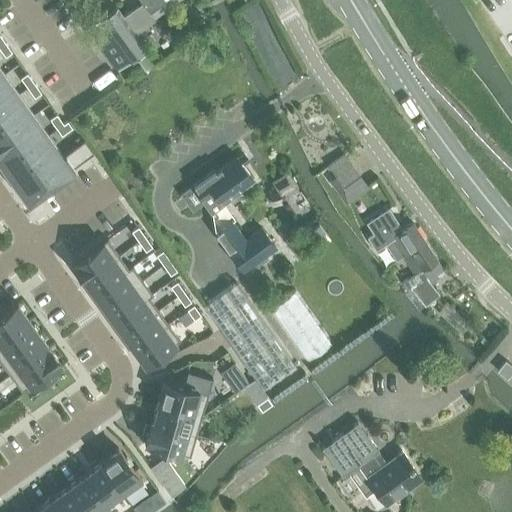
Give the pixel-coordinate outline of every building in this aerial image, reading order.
[(145,50),(132,33),(155,17),(154,15),(174,0),(141,0),(144,3),(122,18),(115,9),(85,31),(115,73),(135,58),(144,71),(157,62),(147,48),(145,50)] [(22,74),(15,79),(24,91),(30,86),(22,74)] [(0,151),(2,155),(14,172),(17,175),(11,179),(17,187),(51,163),(57,159),(58,158),(0,76),(0,151)] [(30,86),(24,91),(31,100),(37,95),(30,86)] [(52,116),(45,120),(53,131),(59,126),(52,116)] [(59,126),(53,131),(57,137),(67,130),(62,124),(59,126)] [(84,139),(79,143),(88,156),(93,152),(84,139)] [(79,143),(73,147),(82,160),(88,156),(79,143)] [(73,147),(68,151),(77,164),(82,160),(73,147)] [(64,153),(62,155),(71,168),(77,164),(68,151),(64,153)] [(58,158),(57,159),(66,172),(71,168),(62,155),(58,158)] [(193,185),(180,194),(191,211),(204,202),(211,211),(224,202),(253,181),(237,158),(216,173),(214,170),(193,185)] [(57,159),(51,163),(60,176),(66,172),(57,159)] [(365,188),(356,176),(346,161),(331,171),(342,186),(340,188),(349,200),(365,188)] [(51,163),(17,187),(19,190),(26,200),(38,191),(60,176),(51,163)] [(287,205),(304,198),(291,171),(275,178),(287,205)] [(388,207),(365,222),(372,233),(366,236),(375,250),(385,244),(395,260),(401,256),(424,240),(412,223),(402,230),(398,225),(399,224),(388,207)] [(242,272),(274,250),(260,230),(244,241),(230,222),(215,233),(242,272)] [(138,226),(131,231),(138,241),(145,236),(138,226)] [(145,236),(138,241),(145,251),(152,246),(145,236)] [(109,237),(70,264),(82,281),(121,253),(109,237)] [(294,238),(287,243),(300,261),(307,256),(294,238)] [(424,240),(401,256),(413,273),(413,274),(403,281),(407,288),(410,286),(425,304),(439,294),(430,283),(428,280),(437,274),(444,269),(436,259),(424,240)] [(163,250),(156,254),(163,264),(170,260),(163,250)] [(121,253),(82,281),(92,295),(130,267),(121,253)] [(170,260),(163,264),(170,274),(177,269),(170,260)] [(130,267),(92,295),(102,308),(140,281),(130,267)] [(140,281),(102,308),(112,322),(150,294),(140,281)] [(177,281),(170,286),(177,296),(184,291),(177,281)] [(237,281),(204,304),(263,389),(296,366),(237,281)] [(184,291),(177,296),(184,306),(191,301),(184,291)] [(294,292),(271,309),(308,361),(331,345),(294,292)] [(150,294),(112,322),(122,335),(160,308),(150,294)] [(447,302),(438,312),(462,334),(471,324),(447,302)] [(17,303),(0,314),(0,339),(29,319),(17,303)] [(189,308),(187,309),(194,319),(200,314),(193,305),(189,308)] [(160,308),(122,335),(131,349),(170,322),(160,308)] [(29,319),(0,339),(0,360),(39,333),(29,319)] [(170,322),(131,349),(143,366),(182,338),(170,322)] [(39,333),(0,360),(10,374),(48,346),(39,333)] [(48,346),(10,374),(21,391),(60,363),(48,346)] [(511,371),(511,365),(505,360),(497,370),(507,378),(511,371)] [(234,362),(221,371),(235,391),(241,386),(248,382),(241,372),(234,362)] [(163,379),(156,401),(202,414),(208,393),(212,379),(187,372),(183,385),(163,379)] [(249,382),(242,387),(249,396),(256,392),(249,382)] [(156,401),(150,421),(196,434),(202,414),(156,401)] [(150,421),(144,442),(189,456),(196,434),(150,421)] [(366,494),(376,488),(387,502),(422,477),(403,450),(384,463),(376,452),(380,449),(359,421),(323,447),(344,476),(350,471),(366,494)] [(118,447),(99,460),(124,495),(143,482),(118,447)] [(100,463),(84,474),(108,507),(124,495),(99,460),(98,461),(100,463)] [(84,474),(67,486),(86,511),(100,511),(108,507),(84,474)] [(171,481),(165,486),(172,495),(178,491),(171,481)] [(86,511),(67,486),(51,498),(61,511),(86,511)] [(157,489),(148,495),(157,506),(165,500),(157,489)] [(61,511),(51,498),(35,509),(37,511),(61,511)]
